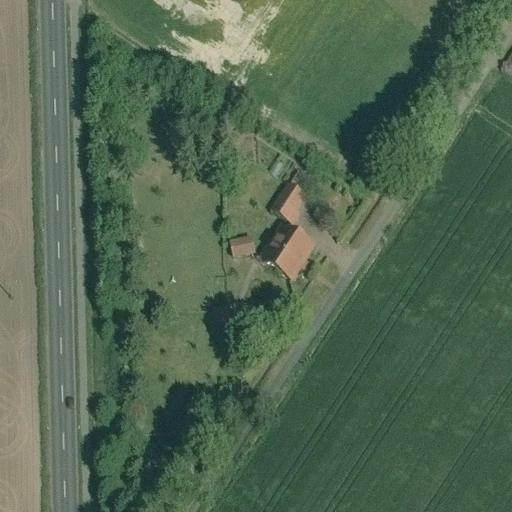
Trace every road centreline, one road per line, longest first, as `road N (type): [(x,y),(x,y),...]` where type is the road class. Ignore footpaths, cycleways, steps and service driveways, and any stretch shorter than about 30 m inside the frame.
road 1 (residential): [(192,511),(511,27)]
road 2 (tertiary): [(52,0),(65,511)]
